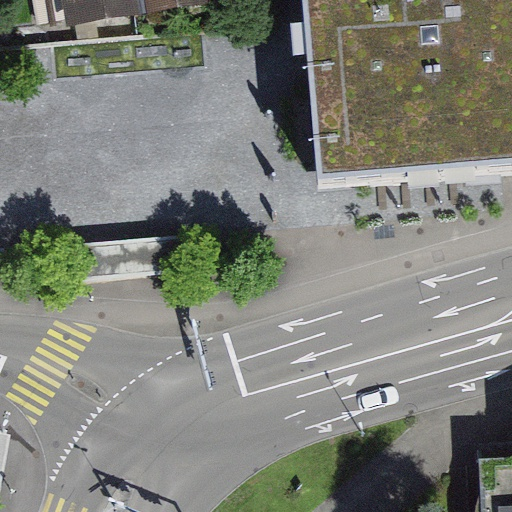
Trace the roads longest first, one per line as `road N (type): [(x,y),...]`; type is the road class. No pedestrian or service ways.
road 1 (secondary): [(511,277),(235,363),(133,420)]
road 2 (secondary): [(191,468),(254,428),(511,352)]
road 3 (tertiary): [(0,355),(46,366),(133,420)]
